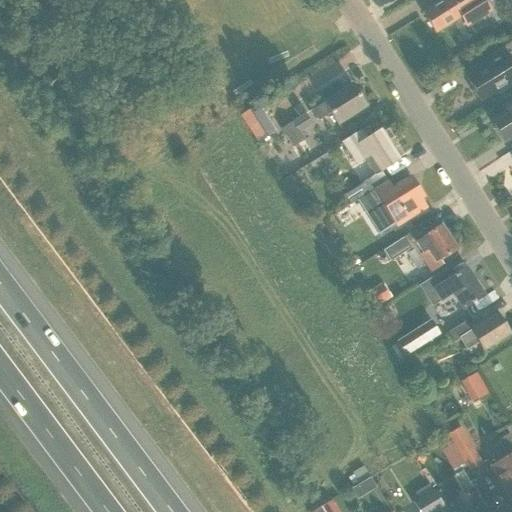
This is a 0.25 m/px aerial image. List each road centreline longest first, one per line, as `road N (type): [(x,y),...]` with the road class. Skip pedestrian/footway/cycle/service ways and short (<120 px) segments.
road 1 (unclassified): [(511,264),(347,0)]
road 2 (motorway): [(171,511),(0,281)]
road 3 (motorway): [(0,365),(110,511)]
